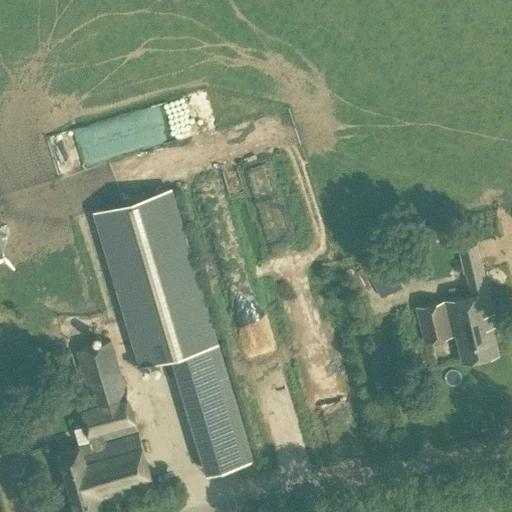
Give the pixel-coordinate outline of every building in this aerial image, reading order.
[(246,117),(254,142),(260,140),(264,152),(294,142),(281,105),(246,117)] [(224,359),(172,186),(91,210),(138,366),(172,355),(177,373),(224,359)] [(464,273),(483,269),(476,242),(457,247),(464,273)] [(381,296),(410,280),(390,243),(361,258),(381,296)] [(495,324),(487,291),(446,300),(446,298),(415,306),(424,341),(455,333),(462,361),(498,352),(491,325),(495,324)] [(293,332),(313,390),(338,381),(319,324),(293,332)] [(105,443),(104,439),(138,430),(111,339),(75,349),(90,404),(81,407),(90,440),(80,443),(81,446),(59,452),(75,511),(90,511),(100,509),(99,503),(153,487),(138,434),(105,443)] [(344,385),(315,393),(329,443),(358,436),(344,385)] [(28,407),(51,402),(48,390),(25,396),(28,407)] [(196,436),(207,472),(253,458),(247,435),(233,440),(229,426),(196,436)]
